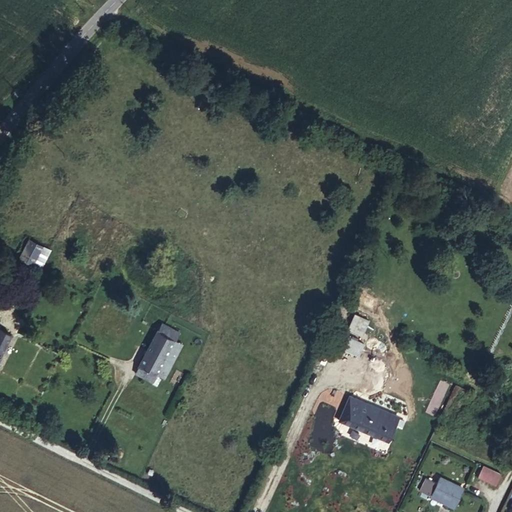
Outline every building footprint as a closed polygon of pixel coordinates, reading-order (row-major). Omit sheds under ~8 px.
[(38,275),(50,246),(27,236),(15,264),(38,275)] [(355,312),(348,327),(362,334),(369,318),(355,312)] [(143,361),(147,355),(156,338),(160,330),(146,321),(128,354),(143,361)] [(337,345),(359,355),(365,342),(342,332),(337,345)] [(157,359),(165,343),(156,338),(147,355),(157,359)] [(382,418),(349,404),(344,417),(376,431),(382,418)] [(496,461),(478,452),(473,464),(491,473),(496,461)] [(462,480),(436,470),(428,488),(453,499),(462,480)]
